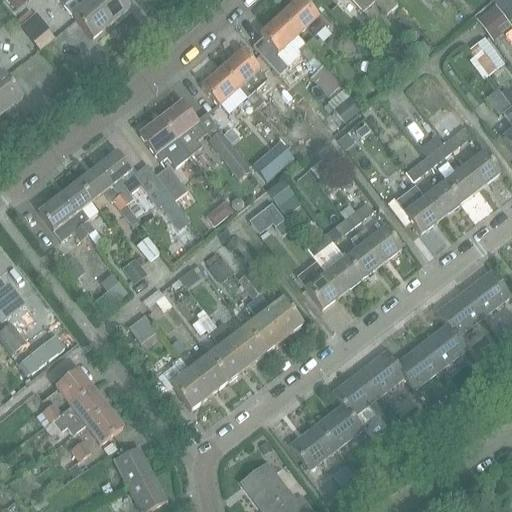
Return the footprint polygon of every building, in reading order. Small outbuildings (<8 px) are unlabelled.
[(88,0),(56,0),(63,8),(71,18),(79,27),(92,43),(111,26),(88,0)] [(88,0),(111,26),(129,11),(120,0),(88,0)] [(301,0),(280,19),(298,39),(308,30),(315,38),(326,28),(314,15),(301,0)] [(329,0),(337,7),(344,0),(349,0),(362,14),(375,3),(387,17),(398,7),(391,0),(329,0)] [(509,33),(511,31),(511,0),(509,0),(493,12),(509,33)] [(263,41),(253,50),(279,78),(288,71),(286,69),(290,69),(299,60),(300,54),(299,53),(306,47),(298,39),(280,19),(259,38),(261,39),(263,41)] [(21,31),(20,32),(40,55),(53,44),(47,36),(48,35),(35,20),(33,22),(21,31)] [(313,41),(306,47),(316,57),(323,51),(313,41)] [(469,54),(488,79),(504,67),(485,42),(469,54)] [(306,47),(299,53),(300,54),(308,64),(316,57),(306,47)] [(242,54),(221,72),(247,101),(256,112),(261,118),(269,111),(254,95),(268,83),(243,55),(242,54)] [(0,72),(0,115),(2,117),(22,101),(0,72)] [(221,72),(200,90),(202,92),(218,110),(220,109),(228,118),(247,101),(221,72)] [(344,78),(332,87),(340,97),(351,89),(344,78)] [(269,96),(283,112),(296,101),(282,85),(269,96)] [(500,96),(511,111),(511,109),(511,94),(508,89),(500,96)] [(497,92),(486,101),(500,120),(503,117),(511,111),(500,96),(497,92)] [(247,101),(239,108),(249,118),(256,112),(247,101)] [(182,105),(161,122),(190,160),(202,151),(197,145),(207,137),(182,105)] [(511,112),(511,111),(503,117),(511,128),(511,135),(503,142),(511,153),(511,112)] [(471,140),(450,112),(430,127),(444,145),(452,155),(471,140)] [(190,160),(161,122),(139,139),(160,166),(167,161),(175,172),(190,160)] [(230,128),(223,135),(231,144),(238,137),(230,128)] [(221,136),(210,145),(239,183),(250,174),(221,136)] [(426,159),(425,161),(432,170),(452,155),(444,145),(443,146),(436,137),(419,151),(426,159)] [(281,147),(253,170),(266,185),(293,162),(281,147)] [(117,156),(97,171),(125,210),(132,204),(125,195),(129,192),(130,194),(139,186),(133,178),(117,156)] [(309,171),(318,182),(337,167),(328,156),(309,171)] [(484,156),(464,171),(480,192),(500,177),(484,156)] [(432,170),(425,161),(406,175),(413,185),(432,170)] [(134,178),(133,178),(139,186),(151,203),(157,211),(160,209),(179,234),(190,226),(174,205),(155,180),(147,168),(134,178)] [(155,180),(174,205),(187,195),(168,170),(155,180)] [(97,171),(78,185),(92,204),(103,196),(111,206),(113,205),(133,231),(139,227),(125,210),(97,171)] [(464,171),(444,186),(461,207),(480,192),(464,171)] [(267,192),(278,209),(295,197),(283,181),(267,192)] [(78,185),(58,201),(88,239),(94,234),(87,225),(89,223),(88,222),(98,215),(90,205),(92,204),(78,185)] [(444,186),(425,201),(441,222),(461,207),(444,186)] [(416,188),(395,204),(404,217),(420,238),(441,222),(425,201),(416,188)] [(495,189),(484,196),(492,210),(503,204),(495,189)] [(242,195),(219,211),(227,223),(250,207),(242,195)] [(88,239),(58,201),(38,216),(61,245),(74,234),(81,244),(88,239)] [(142,226),(153,220),(144,205),(133,210),(142,226)] [(366,206),(345,221),(353,231),(373,215),(366,206)] [(345,221),(334,230),(342,239),(353,231),(345,221)] [(366,231),(357,237),(381,268),(401,252),(385,231),(373,240),(366,231)] [(164,232),(153,238),(161,256),(172,251),(164,232)] [(357,252),(345,262),(361,283),(381,268),(357,237),(350,243),(357,252)] [(136,248),(149,264),(160,256),(147,240),(136,248)] [(316,244),(306,252),(313,261),(324,254),(316,244)] [(92,251),(79,256),(87,278),(100,274),(92,251)] [(73,260),(63,268),(75,283),(85,275),(73,260)] [(345,262),(325,277),(342,298),(361,283),(345,262)] [(316,265),(296,281),(306,293),(322,314),(342,298),(325,277),(316,265)] [(175,280),(183,295),(200,286),(191,271),(175,280)] [(0,272),(0,325),(1,327),(26,307),(4,279),(4,278),(0,272)] [(491,275),(464,296),(483,321),(510,300),(491,275)] [(249,276),(239,284),(284,343),(303,328),(282,302),(270,311),(260,297),(263,295),(249,276)] [(256,322),(245,330),(266,357),(284,343),(239,284),(228,292),(244,311),(246,310),(256,322)] [(437,316),(447,328),(457,341),(457,340),(483,321),(464,296),(437,316)] [(216,331),(247,371),(266,357),(245,330),(234,339),(216,316),(209,321),(216,331)] [(129,331),(141,347),(158,335),(145,319),(129,331)] [(0,334),(0,336),(14,355),(26,346),(11,327),(0,334)] [(447,328),(421,348),(441,373),(467,353),(457,340),(457,341),(447,328)] [(219,350),(209,358),(229,385),(247,371),(216,331),(209,336),(219,350)] [(421,348),(396,368),(405,380),(404,381),(414,393),(441,373),(421,348)] [(187,355),(178,361),(209,400),(229,385),(209,358),(196,368),(187,355)] [(386,355),(360,376),(379,400),(404,381),(405,380),(396,368),(386,355)] [(209,400),(178,361),(172,365),(176,370),(164,379),(190,414),(209,400)] [(55,392),(70,410),(71,412),(93,394),(78,374),(55,392)] [(379,400),(360,376),(333,396),(342,409),(352,421),(353,420),(362,432),(378,419),(369,408),(379,400)] [(84,429),(85,430),(108,413),(93,394),(71,412),(70,410),(62,417),(49,427),(44,431),(52,442),(67,430),(73,438),(84,429)] [(62,417),(53,406),(41,416),(49,427),(62,417)] [(352,421),(342,409),(316,429),(335,454),(363,433),(362,432),(353,420),(352,421)] [(108,413),(85,430),(100,449),(123,432),(108,413)] [(335,454),(316,429),(290,449),(309,474),(335,454)] [(70,453),(79,465),(91,455),(82,444),(70,453)] [(114,464),(128,490),(152,478),(138,452),(114,464)] [(21,457),(9,463),(16,477),(28,471),(21,457)] [(310,511),(301,499),(295,504),(267,467),(241,486),(259,511),(310,511)] [(152,478),(128,490),(138,511),(153,511),(166,505),(152,478)] [(20,485),(5,494),(12,506),(27,496),(20,485)]
